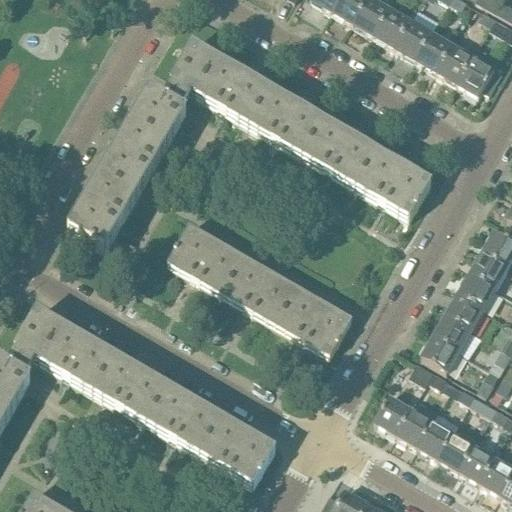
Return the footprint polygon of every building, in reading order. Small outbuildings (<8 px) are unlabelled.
[(283,0),(282,3),(294,9),(299,0),(283,0)] [(330,22),(342,0),(314,0),(309,9),(330,22)] [(351,34),(368,4),(361,0),(342,0),(330,22),(351,34)] [(448,11),(454,2),(449,0),(437,0),(435,4),(448,11)] [(459,0),(474,8),(479,0),(459,0)] [(454,2),(448,11),(460,18),(466,9),(454,2)] [(496,21),(503,10),(491,3),(485,15),(496,21)] [(368,4),(351,34),(372,46),(390,17),(368,4)] [(511,15),(503,10),(496,21),(511,30),(511,15)] [(393,58),(410,29),(390,17),(372,46),(393,58)] [(482,19),(477,28),(490,36),(496,26),(482,19)] [(496,26),(490,36),(502,43),(507,33),(496,26)] [(414,70),(431,41),(410,29),(393,58),(414,70)] [(435,82),(452,53),(431,41),(414,70),(435,82)] [(456,94),(473,65),(452,53),(435,82),(456,94)] [(193,105),(215,68),(191,54),(169,91),(171,92),(161,109),(148,101),(67,240),(104,262),(185,123),(181,120),(191,103),(193,105)] [(479,55),(473,65),(456,94),(477,107),(481,100),(487,103),(487,104),(488,104),(501,82),(494,77),(482,70),(488,60),(479,55)] [(193,105),(247,136),(269,99),(215,68),(193,105)] [(247,136),(301,167),(322,130),(269,99),(247,136)] [(322,130),(301,167),(354,198),(376,162),(322,130)] [(376,162),(354,198),(408,230),(430,193),(376,162)] [(166,272),(167,273),(220,304),(242,266),(188,235),(166,272)] [(480,262),(507,278),(511,269),(511,250),(493,240),(480,262)] [(507,278),(480,262),(468,283),(495,299),(507,278)] [(220,304),(252,322),(274,335),(296,298),(242,266),(220,304)] [(495,299),(468,283),(456,303),(483,319),(495,299)] [(274,335),(306,353),(328,366),(350,329),(296,298),(274,335)] [(483,319),(456,303),(444,324),(471,340),(483,319)] [(38,372),(60,335),(35,321),(14,358),(16,359),(6,376),(0,372),(0,409),(13,417),(29,389),(24,386),(34,369),(38,372)] [(471,340),(444,324),(432,345),(459,361),(471,340)] [(113,366),(83,348),(60,335),(38,372),(92,403),(113,366)] [(501,357),(510,362),(511,359),(511,346),(508,344),(501,357)] [(419,366),(447,382),(459,361),(432,345),(419,366)] [(494,368),(493,369),(503,375),(510,362),(501,357),(494,368)] [(167,397),(136,379),(113,366),(92,403),(146,434),(167,397)] [(416,370),(407,385),(424,395),(427,389),(428,389),(433,380),(416,370)] [(501,386),(511,391),(511,389),(511,374),(509,373),(501,386)] [(433,380),(428,389),(440,396),(445,387),(433,380)] [(483,386),(476,399),(486,405),(493,392),(483,386)] [(494,398),(504,403),(511,391),(501,386),(494,398)] [(221,429),(190,411),(167,397),(146,434),(199,465),(221,429)] [(469,414),(475,404),(462,397),(456,406),(469,414)] [(491,426),(496,417),(475,404),(469,414),(491,426)] [(396,445),(412,418),(389,405),(373,432),(396,445)] [(0,438),(13,417),(0,409),(0,438)] [(496,417),(491,426),(502,433),(508,423),(496,417)] [(412,418),(396,445),(417,457),(432,430),(412,418)] [(274,460),(243,441),(221,429),(199,465),(253,497),(274,460)] [(437,469),(453,442),(432,430),(417,457),(437,469)] [(458,481),(474,454),(453,442),(437,469),(458,481)] [(479,493),(495,466),(474,454),(458,481),(479,493)] [(500,506),(511,485),(511,476),(495,466),(479,493),(500,506)] [(511,511),(511,485),(500,506),(511,511)] [(363,511),(344,501),(337,511),(363,511)] [(49,511),(33,502),(26,511),(49,511)]
